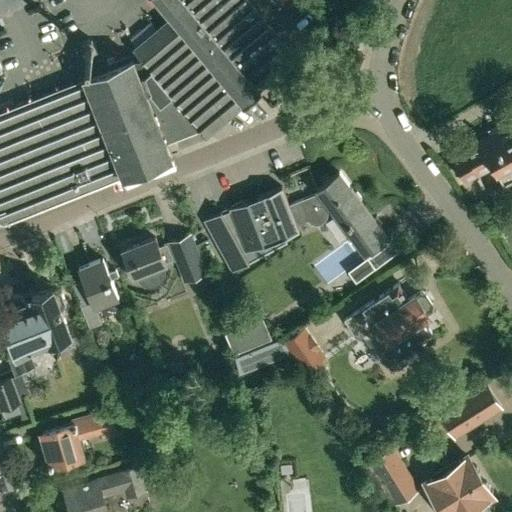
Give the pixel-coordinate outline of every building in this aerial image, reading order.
[(166,141),(200,127),(205,134),(241,102),(242,104),(260,89),(259,88),(295,57),(246,0),(154,0),(169,17),(132,48),(140,58),(135,59),(166,141)] [(100,53),(95,43),(84,48),(88,58),(100,53)] [(58,87),(97,185),(170,155),(130,53),(77,74),(79,79),(58,87)] [(6,220),(8,220),(21,214),(22,215),(97,185),(58,87),(0,110),(0,219),(1,219),(3,220),(4,220),(6,220)] [(464,180),(478,172),(492,165),(500,179),(503,184),(511,179),(511,124),(501,131),(498,126),(490,131),(491,134),(479,140),(479,141),(465,149),(467,151),(453,159),(464,180)] [(223,211),(205,222),(225,262),(231,273),(287,241),(283,235),(299,229),(297,223),(307,219),(310,222),(314,224),(318,223),(323,221),(325,219),(327,215),(327,211),(332,209),(365,252),(368,250),(370,253),(367,255),(375,266),(398,249),(390,239),(388,240),(385,237),(388,235),(339,169),(316,187),(319,191),(289,203),(281,185),(257,195),(258,199),(248,203),(247,199),(228,206),(230,210),(223,213),(223,211)] [(190,232),(169,240),(185,280),(205,272),(190,232)] [(137,273),(139,276),(140,278),(141,280),(142,281),(144,282),(146,283),(148,284),(150,284),(153,284),(155,283),(157,283),(158,281),(160,280),(161,278),(162,276),(163,274),(163,272),(163,270),(162,267),(161,263),(173,258),(167,242),(159,245),(155,236),(122,248),(128,262),(125,264),(130,276),(137,273)] [(83,277),(71,281),(90,326),(102,321),(95,305),(118,295),(111,277),(118,274),(116,267),(108,270),(102,257),(78,266),(83,277)] [(344,319),(355,335),(361,336),(368,331),(376,343),(376,344),(390,365),(398,367),(407,360),(409,354),(405,349),(432,331),(421,315),(427,311),(414,293),(409,297),(398,281),(354,312),(344,319)] [(33,296),(25,299),(24,297),(15,292),(5,295),(2,308),(17,349),(8,352),(15,373),(36,365),(30,349),(50,341),(53,349),(73,342),(61,309),(65,301),(61,290),(53,286),(32,294),(33,296)] [(326,353),(305,324),(283,340),(284,340),(295,355),(305,369),(326,353)] [(240,376),(295,355),(284,340),(235,359),(240,376)] [(85,355),(90,370),(100,366),(95,352),(85,355)] [(11,375),(0,379),(0,402),(1,406),(5,416),(20,411),(16,400),(20,399),(11,375)] [(454,438),(478,423),(463,398),(439,413),(454,438)] [(42,431),(51,464),(83,455),(77,436),(100,429),(102,435),(116,431),(110,410),(71,421),(72,423),(42,431)] [(420,487),(393,444),(368,460),(396,503),(420,487)] [(447,511),(458,511),(490,491),(467,456),(458,461),(456,458),(434,472),(436,476),(428,482),(447,511)] [(138,465),(56,490),(60,503),(68,501),(71,511),(108,511),(103,493),(125,486),(127,493),(145,488),(138,465)]
